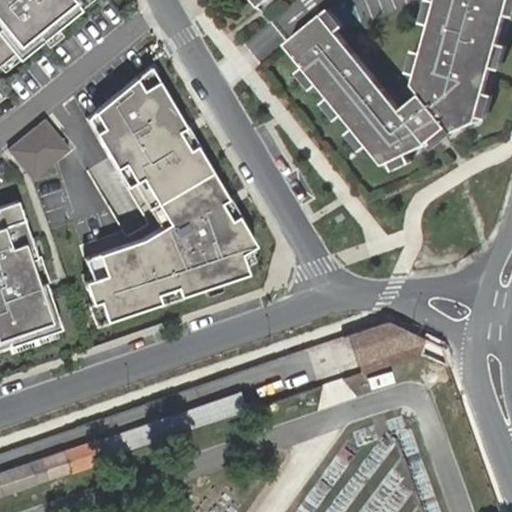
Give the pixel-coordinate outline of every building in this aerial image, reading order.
[(0,0),(0,63),(12,53),(18,60),(79,11),(73,2),(75,0),(0,0)] [(271,0),(246,0),(257,12),(271,0)] [(510,0),(439,0),(414,88),(422,97),(403,114),(323,18),(287,49),(385,168),(429,147),(449,131),(453,135),(476,124),(510,0)] [(152,63),(85,116),(129,187),(140,184),(165,226),(145,238),(86,258),(96,279),(86,283),(102,327),(252,275),(246,254),(263,247),(152,63)] [(30,178),(67,148),(43,119),(6,148),(30,178)] [(15,199),(0,204),(0,335),(3,334),(6,344),(58,327),(15,199)] [(345,338),(356,364),(421,339),(389,323),(345,338)] [(420,358),(447,368),(440,350),(421,339),(356,364),(361,377),(420,358)] [(241,390),(0,470),(0,496),(249,414),(241,390)]
